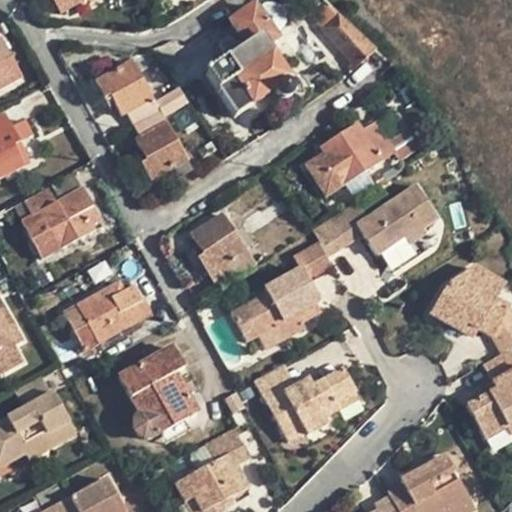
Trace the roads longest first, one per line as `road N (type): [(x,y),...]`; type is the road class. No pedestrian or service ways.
road 1 (residential): [(142,229),(388,60)]
road 2 (residential): [(38,37),(142,229)]
road 3 (residential): [(38,37),(157,39),(219,0)]
road 4 (residential): [(142,229),(224,381)]
road 5 (residential): [(326,511),(426,390)]
